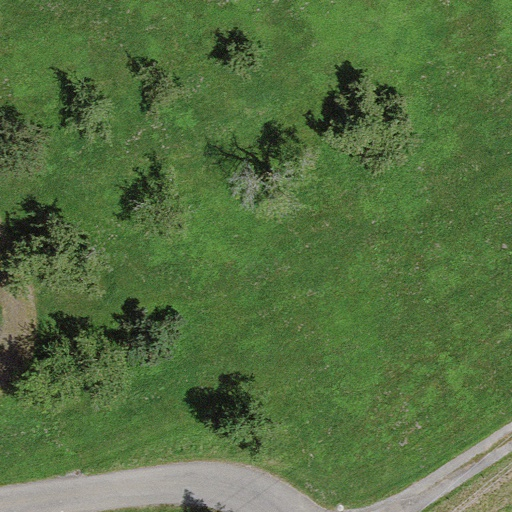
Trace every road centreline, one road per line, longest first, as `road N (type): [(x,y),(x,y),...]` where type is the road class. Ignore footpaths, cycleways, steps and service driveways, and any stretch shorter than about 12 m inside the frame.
road 1 (unclassified): [(277,511),(203,488),(0,510)]
road 2 (track): [(378,511),(511,421)]
